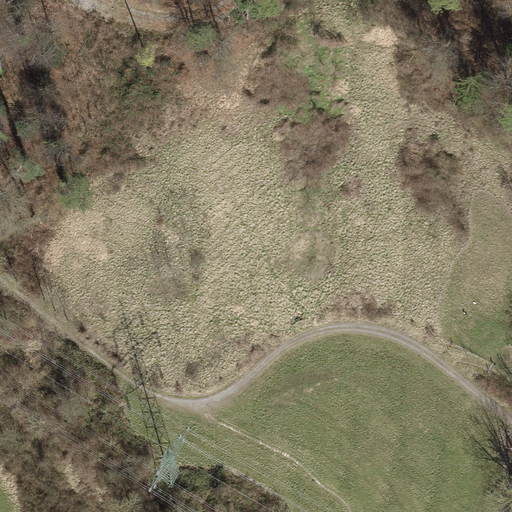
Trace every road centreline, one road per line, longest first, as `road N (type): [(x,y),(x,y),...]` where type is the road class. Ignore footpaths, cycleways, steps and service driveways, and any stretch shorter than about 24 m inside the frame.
road 1 (track): [(197,405),(229,394),(305,336),(361,328),(412,343),(511,420)]
road 2 (track): [(93,0),(173,24),(238,0)]
